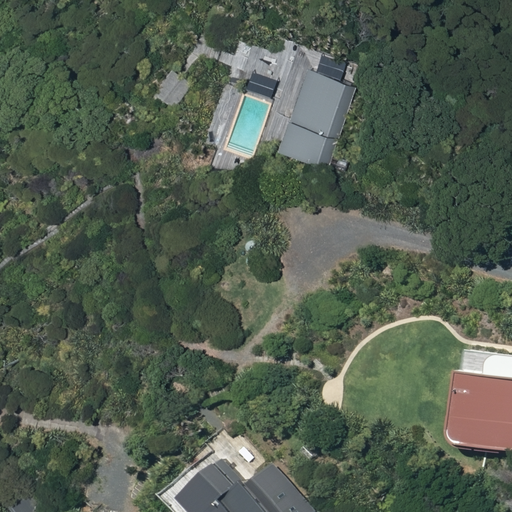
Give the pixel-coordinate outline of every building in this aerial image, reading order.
[(170,69),(154,91),(174,105),(189,83),(170,69)] [(305,69),(277,149),(315,163),(343,82),(305,69)] [(277,82),(252,72),(246,88),(271,98),(277,82)] [(511,382),(451,375),(443,448),(511,456),(511,434),(506,433),(511,385),(511,382)] [(233,449),(174,500),(184,511),(313,511),(271,462),(256,476),(233,449)] [(0,505),(0,511),(36,511),(40,510),(29,490),(0,505)]
